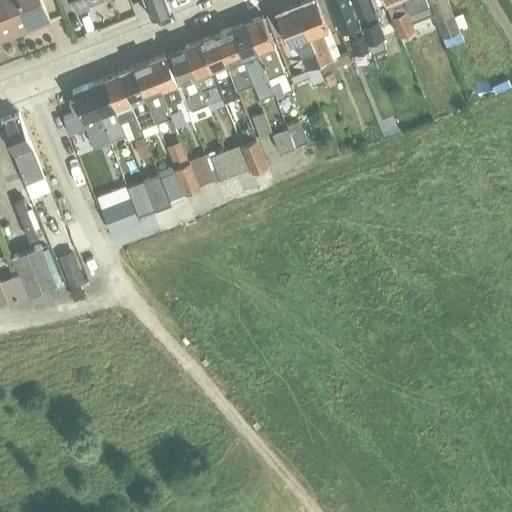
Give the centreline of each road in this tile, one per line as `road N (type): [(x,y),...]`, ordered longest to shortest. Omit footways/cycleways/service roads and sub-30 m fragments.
road 1 (track): [(126,295),(311,511)]
road 2 (tertiary): [(244,0),(31,83)]
road 3 (unclassified): [(305,154),(102,251)]
road 4 (unclassified): [(31,83),(102,251)]
road 5 (unclassified): [(0,323),(126,295)]
